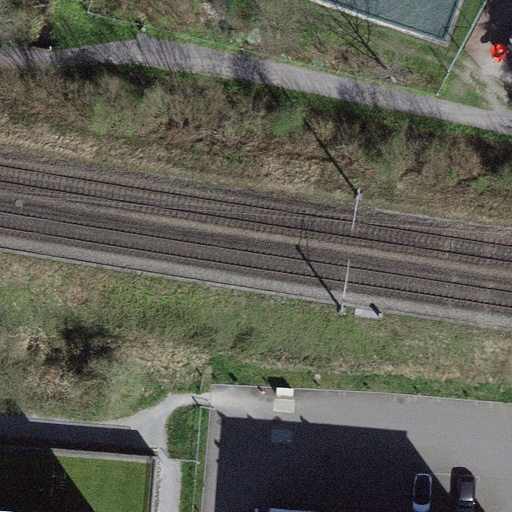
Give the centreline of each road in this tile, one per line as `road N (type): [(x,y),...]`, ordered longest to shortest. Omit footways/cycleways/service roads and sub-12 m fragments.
road 1 (track): [(511,128),(145,40),(30,59),(0,55)]
road 2 (residential): [(230,511),(236,435),(511,458)]
